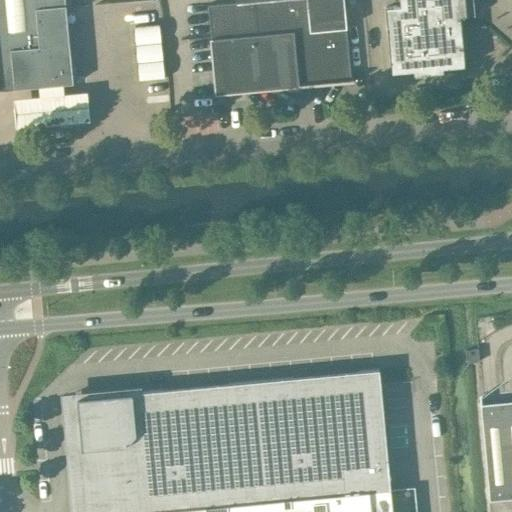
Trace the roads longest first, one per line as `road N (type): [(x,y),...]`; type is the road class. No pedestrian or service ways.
road 1 (secondary): [(511,241),(0,291)]
road 2 (unclassified): [(0,170),(511,121)]
road 3 (secondary): [(0,328),(511,283)]
